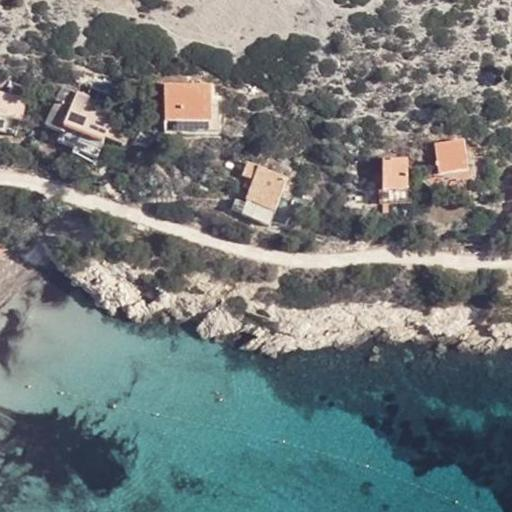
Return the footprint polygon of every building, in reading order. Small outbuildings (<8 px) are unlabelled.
[(210,125),(210,87),(162,87),(162,126),(210,125)] [(0,89),(0,115),(20,121),(26,97),(0,89)] [(88,122),(77,118),(74,126),(64,123),(64,125),(57,145),(78,151),(88,122)] [(41,145),(55,149),(57,145),(64,125),(50,121),(41,145)] [(97,158),(104,137),(95,134),(98,126),(88,122),(78,151),(97,158)] [(124,144),(104,137),(97,158),(117,165),(124,144)] [(436,145),(439,175),(469,173),(466,142),(436,145)] [(78,151),(57,145),(55,149),(52,159),(73,165),(78,151)] [(92,172),(97,158),(78,151),(73,165),(92,172)] [(383,158),(382,189),(407,191),(409,160),(383,158)] [(258,171),(246,205),(276,215),(287,182),(258,171)]
